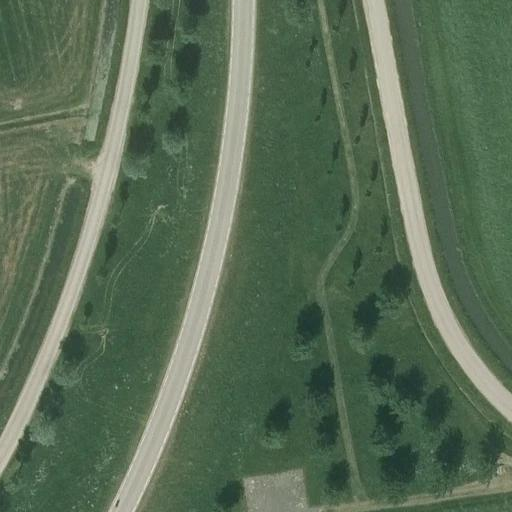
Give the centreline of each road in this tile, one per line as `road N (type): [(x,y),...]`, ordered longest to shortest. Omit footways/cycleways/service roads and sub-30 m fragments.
road 1 (unclassified): [(121,511),(192,331),(224,201),(243,0)]
road 2 (unclassified): [(0,455),(85,249),(139,0)]
road 3 (unclassified): [(511,409),(464,355),(426,272),(373,0)]
